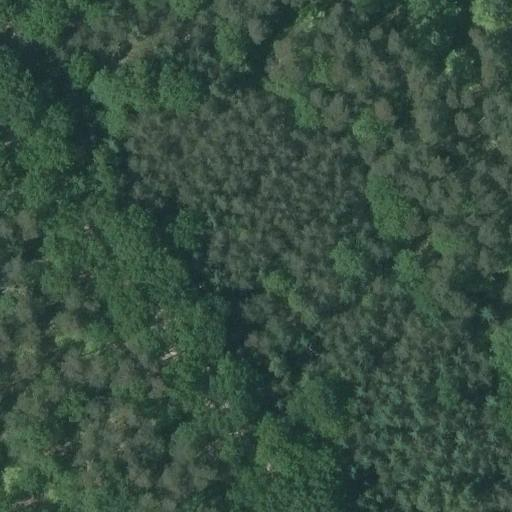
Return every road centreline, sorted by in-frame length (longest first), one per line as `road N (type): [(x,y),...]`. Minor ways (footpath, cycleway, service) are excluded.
road 1 (track): [(0,120),(298,511)]
road 2 (track): [(252,511),(0,175)]
